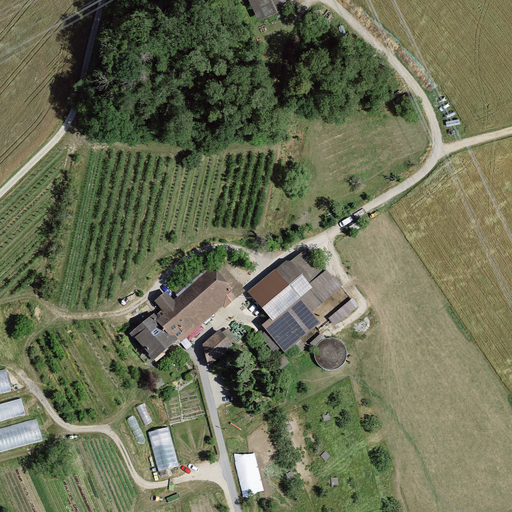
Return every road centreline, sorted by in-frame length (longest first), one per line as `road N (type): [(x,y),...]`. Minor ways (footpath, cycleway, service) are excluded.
road 1 (track): [(328,0),(419,94),(435,142),(424,172),(325,239),(256,273),(229,312),(187,346),(205,370),(240,511)]
road 2 (track): [(0,195),(71,114),(103,0)]
